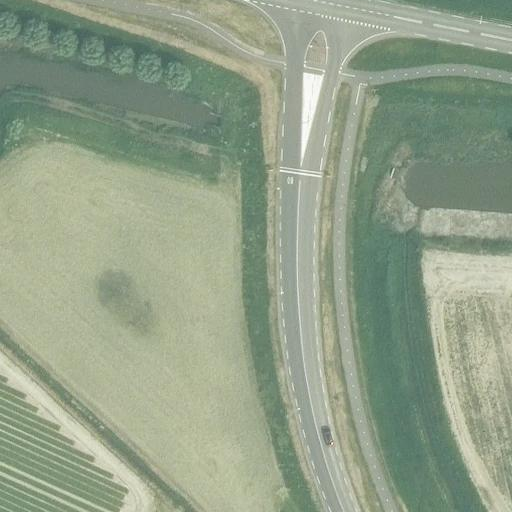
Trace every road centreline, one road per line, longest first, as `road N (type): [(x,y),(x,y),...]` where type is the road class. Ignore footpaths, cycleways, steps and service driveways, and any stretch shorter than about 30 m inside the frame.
road 1 (secondary): [(344,511),(304,379),(298,172)]
road 2 (secondary): [(341,5),(511,40)]
road 3 (secondary): [(298,172),(331,73),(341,5)]
road 4 (secondary): [(301,0),(293,69),(298,172)]
